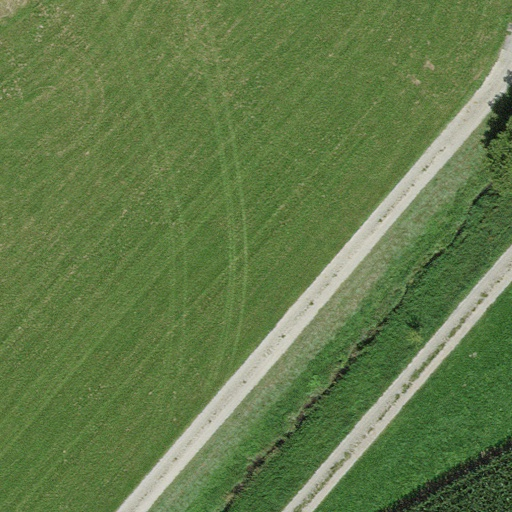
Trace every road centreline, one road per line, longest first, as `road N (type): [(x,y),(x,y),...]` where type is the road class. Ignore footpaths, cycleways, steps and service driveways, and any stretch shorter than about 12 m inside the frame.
road 1 (track): [(132,511),(511,60)]
road 2 (track): [(313,511),(511,266)]
